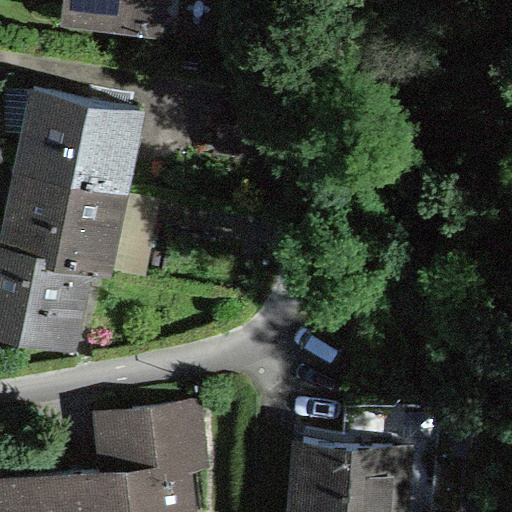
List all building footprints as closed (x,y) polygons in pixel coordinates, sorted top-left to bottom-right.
[(66,0),(66,10),(176,25),(179,0),(66,0)] [(21,163),(123,184),(139,103),(38,83),(21,163)] [(284,98),(226,88),(221,116),(252,122),(247,148),(274,153),(284,98)] [(123,184),(21,163),(6,241),(90,259),(107,262),(123,184)] [(6,241),(0,239),(0,320),(73,337),(90,259),(6,241)] [(200,395),(133,402),(139,459),(139,463),(184,459),(206,456),(200,395)] [(347,399),(344,438),(393,442),(407,443),(410,404),(347,399)] [(312,485),(309,511),(386,511),(397,511),(402,511),(406,468),(391,467),(393,442),(344,438),(303,435),(299,484),(312,485)] [(139,459),(0,475),(4,511),(189,511),(184,459),(139,463),(139,459)]
